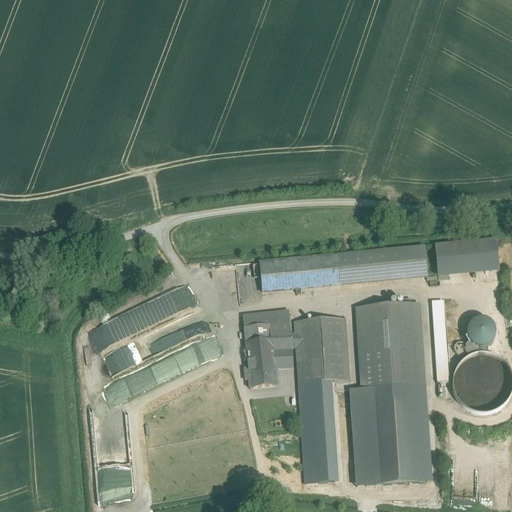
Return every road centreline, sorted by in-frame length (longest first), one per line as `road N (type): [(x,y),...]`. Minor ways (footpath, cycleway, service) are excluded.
road 1 (residential): [(511,203),(438,210),(346,200),(221,209),(45,256),(0,256)]
road 2 (track): [(263,511),(237,369),(159,228)]
road 3 (track): [(211,321),(418,294)]
